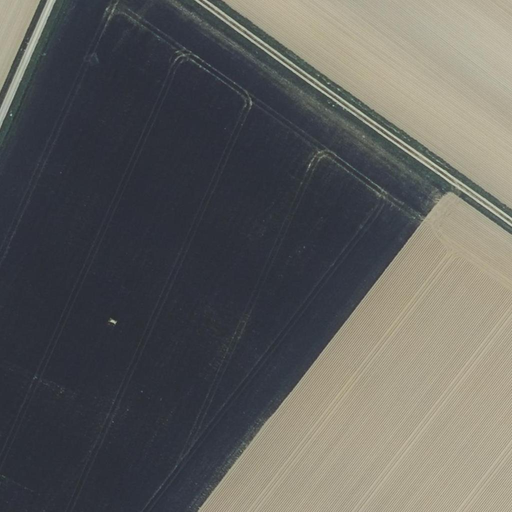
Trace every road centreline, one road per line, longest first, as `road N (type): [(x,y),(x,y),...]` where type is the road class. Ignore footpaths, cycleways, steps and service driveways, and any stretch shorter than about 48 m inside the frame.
road 1 (track): [(511,223),(200,0)]
road 2 (unclassified): [(0,120),(53,0)]
